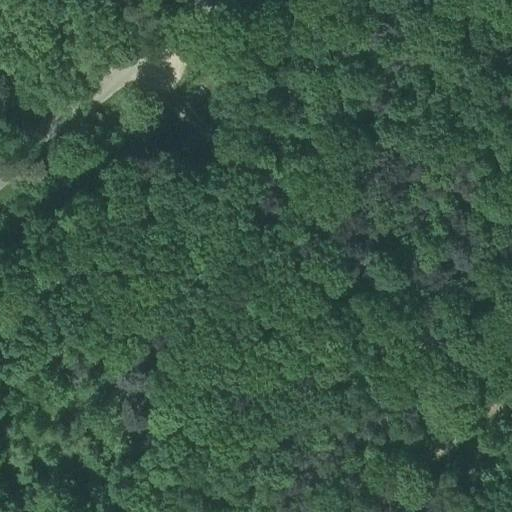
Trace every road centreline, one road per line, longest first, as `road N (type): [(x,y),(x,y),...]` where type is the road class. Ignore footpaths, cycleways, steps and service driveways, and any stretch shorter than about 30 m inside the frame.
road 1 (track): [(139,56),(458,432),(511,389)]
road 2 (unclassified): [(0,176),(206,0)]
road 3 (track): [(511,495),(458,432),(370,511)]
